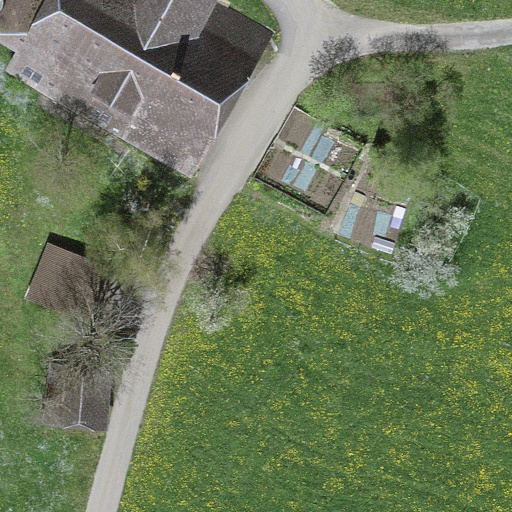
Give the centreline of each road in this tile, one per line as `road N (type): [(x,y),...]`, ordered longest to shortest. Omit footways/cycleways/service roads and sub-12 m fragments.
road 1 (track): [(100,511),(155,318),(191,230),(252,123),(319,30),(276,0)]
road 2 (track): [(511,32),(408,40),(319,30)]
